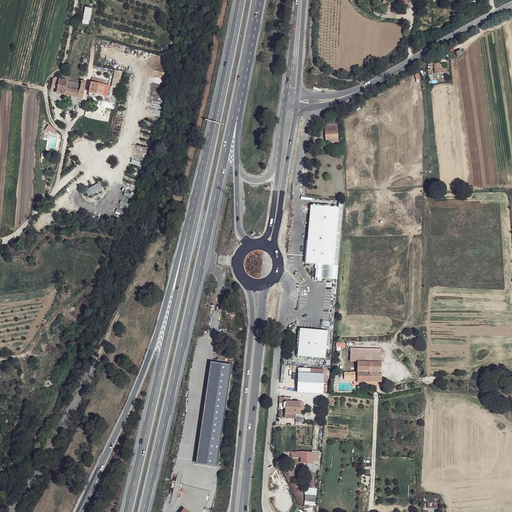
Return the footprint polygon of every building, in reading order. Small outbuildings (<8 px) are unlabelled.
[(442,68),(441,62),(434,63),(436,73),(438,73),(441,73),(446,72),(445,68),(442,68)] [(118,89),(122,71),(114,70),(110,87),(118,89)] [(67,81),(59,78),(58,83),(57,92),(64,94),(67,81)] [(81,83),(76,82),(76,87),(79,88),(78,97),(82,97),(84,89),(86,81),(81,80),(81,83)] [(76,82),(67,81),(64,94),(78,97),(79,88),(76,87),(76,82)] [(103,85),(92,82),(89,90),(90,92),(102,95),(104,88),(104,85),(103,85)] [(337,121),(326,122),(326,141),(338,140),(337,121)] [(309,205),(304,262),(315,263),(314,276),(336,279),(343,208),(344,200),(338,200),(337,207),(309,205)] [(326,359),(328,331),(300,328),(298,356),(326,359)] [(382,348),(380,348),(350,349),(350,363),(356,362),(380,361),(381,361),(382,348)] [(381,382),(381,372),(381,365),(381,361),(380,361),(356,362),(357,371),(357,379),(357,383),(381,382)] [(230,365),(209,362),(195,464),(216,467),(230,365)] [(323,375),(298,375),(298,393),(324,393),(324,375),(323,375)] [(293,402),(286,402),(285,404),(285,414),(296,414),(300,414),(300,410),(300,403),(293,402)] [(297,452),(291,452),(291,457),(302,457),(302,462),(319,464),(320,453),(303,451),(297,452)] [(280,480),(283,490),(287,489),(280,469),(270,473),(273,482),(280,480)] [(304,488),(304,505),(316,505),(316,488),(304,488)] [(438,511),(438,502),(427,503),(427,511),(438,511)]
